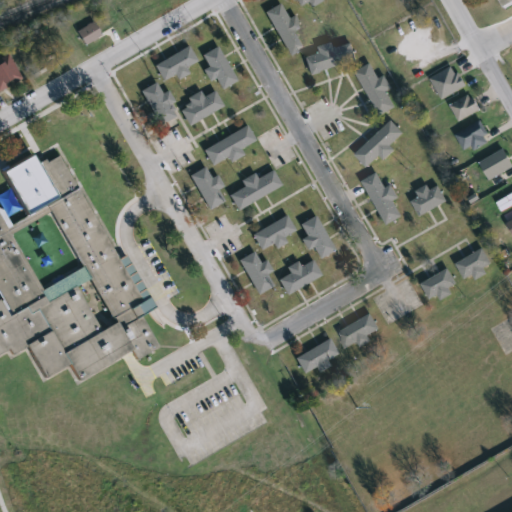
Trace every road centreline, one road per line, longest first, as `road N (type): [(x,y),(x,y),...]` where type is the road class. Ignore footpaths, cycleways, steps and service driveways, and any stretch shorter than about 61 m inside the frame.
road 1 (residential): [(225,0),(379,270),(272,338),(258,337),(233,305),(91,68)]
road 2 (residential): [(0,120),(208,0)]
road 3 (residential): [(511,105),(449,0)]
